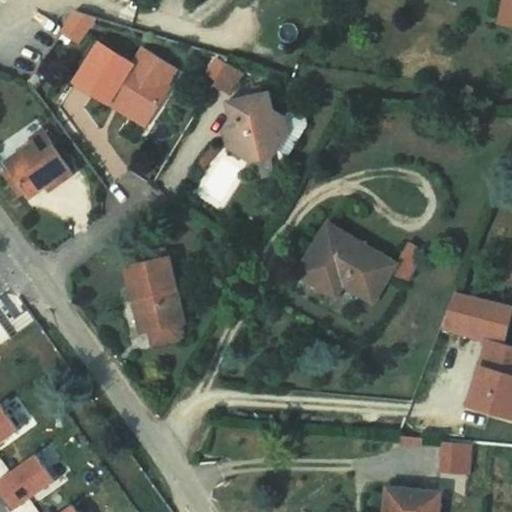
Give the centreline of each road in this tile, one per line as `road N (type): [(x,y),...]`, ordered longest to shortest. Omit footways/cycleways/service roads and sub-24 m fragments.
road 1 (track): [(152,446),(196,397),(297,208),(326,183),(400,172),(427,186),(429,220),(400,226),(368,197)]
road 2 (unclassified): [(198,511),(12,247)]
